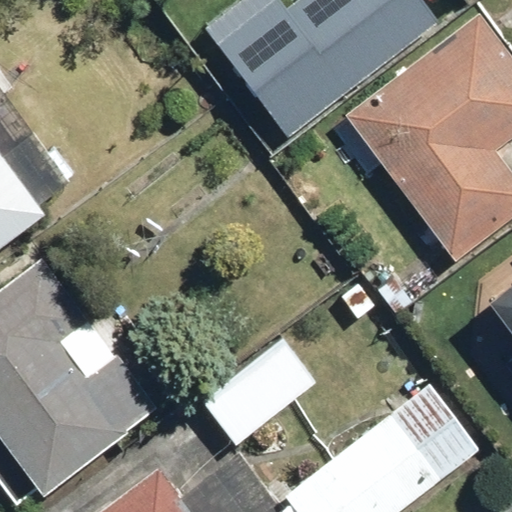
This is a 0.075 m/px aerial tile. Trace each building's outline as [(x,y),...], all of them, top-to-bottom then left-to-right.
[(281,141),(435,20),(419,0),(289,0),(280,8),(273,0),(236,0),(195,32),(281,141)] [(511,139),(511,61),(473,8),(329,125),(369,174),(375,169),(450,261),(511,210),(511,142),(510,140),(511,139)] [(0,247),(43,216),(0,155),(0,247)] [(175,386),(67,234),(0,284),(0,447),(33,492),(175,386)] [(511,272),(462,314),(511,375),(511,272)] [(322,341),(301,315),(196,398),(232,443),(320,373),(305,355),(322,341)] [(399,511),(479,449),(424,381),(278,497),(289,511),(399,511)] [(273,511),(229,454),(175,495),(155,469),(98,511),(273,511)]
